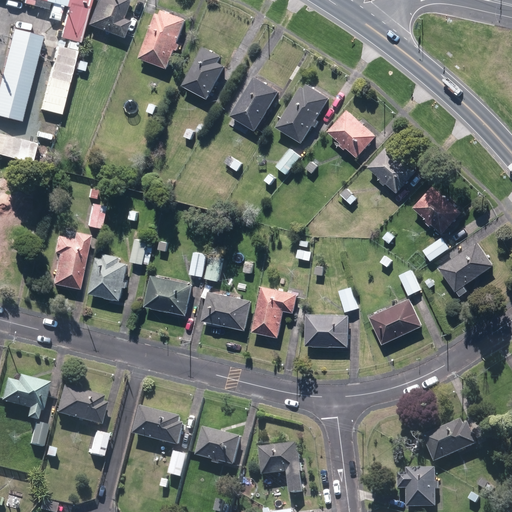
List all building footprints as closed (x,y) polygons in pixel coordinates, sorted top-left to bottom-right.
[(59,38),(77,42),(87,0),(23,0),(22,3),(47,9),(48,3),(67,7),(59,38)] [(95,0),(86,25),(120,38),(127,21),(120,19),(127,0),(95,0)] [(140,59),(168,69),(175,50),(178,51),(180,45),(177,44),(186,20),(161,11),(160,15),(156,14),(140,59)] [(0,72),(0,116),(19,121),(41,36),(11,29),(0,72)] [(55,51),(74,56),(75,49),(57,44),(55,51)] [(183,86),(208,100),(226,66),(219,63),(222,57),(203,48),(183,86)] [(76,69),(83,71),(85,63),(78,61),(76,69)] [(231,116),(256,132),(280,92),(256,77),(231,116)] [(279,129),(303,143),(330,99),(307,85),(305,89),(302,88),(278,126),(271,127),(271,132),(279,131),(279,129)] [(148,112),(154,114),(157,107),(150,104),(148,112)] [(199,121),(205,124),(212,113),(206,110),(199,121)] [(347,148),(358,158),(377,137),(348,111),(329,132),(342,145),(340,147),(345,151),(347,148)] [(42,123),(40,129),(56,134),(57,127),(42,123)] [(196,131),(200,134),(204,127),(200,124),(196,131)] [(14,134),(10,152),(17,154),(26,156),(30,138),(22,136),(14,134)] [(387,184),(398,194),(417,172),(388,146),(369,168),(382,180),(380,182),(385,186),(387,184)] [(277,166),(287,175),(301,158),(291,149),(277,166)] [(232,165),(239,171),(244,164),(236,159),(232,165)] [(307,169),(313,173),(318,167),(312,162),(307,169)] [(265,181),(270,186),(276,178),(270,174),(265,181)] [(88,198),(95,199),(97,188),(89,187),(88,198)] [(432,224),(443,234),(463,213),(434,187),(414,208),(428,220),(426,223),(430,227),(432,224)] [(341,195),(347,200),(353,194),(347,189),(341,195)] [(86,226),(99,229),(103,207),(90,204),(86,226)] [(129,219),(136,221),(138,212),(131,211),(129,219)] [(51,284),(77,290),(88,235),(72,232),(71,239),(55,236),(52,252),(57,254),(51,284)] [(383,238),(390,244),(395,237),(388,232),(383,238)] [(445,237),(426,249),(434,261),(452,248),(445,237)] [(132,262),(143,265),(148,243),(136,241),(132,262)] [(440,268),(460,297),(468,292),(464,287),(494,265),(478,242),(440,268)] [(191,275),(203,277),(207,254),(209,255),(210,247),(203,245),(201,254),(195,253),(191,275)] [(297,258),(309,261),(311,254),(305,252),(305,251),(298,250),(297,258)] [(381,262),(388,267),(395,256),(389,252),(381,262)] [(90,294),(121,300),(123,288),(126,288),(127,282),(124,282),(128,264),(119,263),(120,258),(104,254),(103,260),(97,258),(90,294)] [(206,279),(219,282),(223,259),(211,256),(206,279)] [(434,262),(424,269),(428,275),(438,267),(434,262)] [(310,274),(322,276),(323,267),(311,265),(310,274)] [(400,276),(409,296),(421,291),(412,271),(400,276)] [(145,307),(187,315),(193,284),(152,276),(145,307)] [(426,282),(430,288),(435,285),(430,278),(426,282)] [(253,332),(279,338),(285,311),(294,313),(299,294),(262,287),(253,332)] [(340,292),(346,313),(358,309),(353,288),(340,292)] [(202,322),(246,331),(253,301),(209,292),(202,322)] [(374,325),(383,345),(423,326),(410,299),(409,300),(407,297),(367,316),(372,326),(374,325)] [(307,346),(349,347),(350,316),(307,314),(307,346)] [(24,419),(35,422),(37,412),(39,413),(47,384),(17,376),(15,383),(4,380),(0,396),(0,402),(26,410),(24,419)] [(53,414),(99,426),(104,404),(99,403),(101,397),(61,387),(53,414)] [(134,436),(179,447),(185,424),(180,423),(182,417),(141,407),(134,436)] [(503,421),(507,428),(511,425),(511,420),(510,417),(503,421)] [(424,437),(435,463),(478,445),(469,424),(464,426),(462,421),(424,437)] [(29,445),(41,448),(46,427),(33,424),(29,445)] [(220,462),(234,466),(241,438),(204,429),(197,457),(214,461),(213,463),(220,465),(220,462)] [(89,455),(101,458),(107,435),(94,432),(89,455)] [(287,473),(290,494),(304,493),(298,444),(260,448),(263,476),(287,473)] [(169,475),(182,478),(188,455),(175,452),(169,475)] [(407,490),(408,508),(436,508),(436,490),(439,489),(439,483),(436,483),(436,469),(407,469),(407,474),(399,474),(399,490),(407,490)] [(161,488),(176,491),(178,482),(163,478),(161,488)] [(478,485),(484,490),(489,483),(482,478),(478,485)] [(469,499),(476,503),(480,498),(472,493),(469,499)] [(223,502),(203,497),(200,505),(221,511),(223,502)] [(38,510),(44,511),(54,511),(56,503),(40,500),(38,510)]
